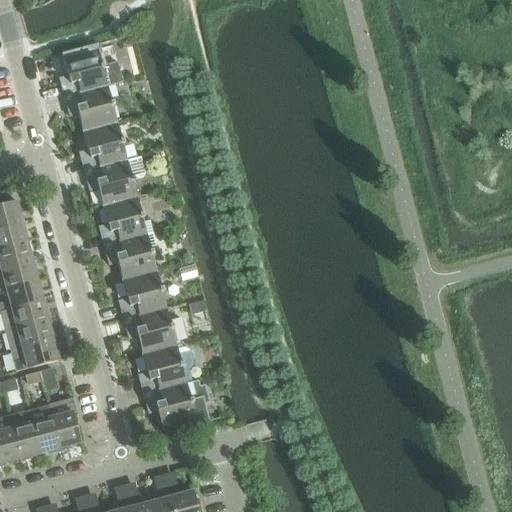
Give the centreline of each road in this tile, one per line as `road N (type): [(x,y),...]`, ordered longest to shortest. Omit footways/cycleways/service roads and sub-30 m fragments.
road 1 (residential): [(119,472),(39,158)]
road 2 (residential): [(233,511),(216,447),(119,472)]
road 3 (residential): [(39,158),(0,3)]
road 4 (residential): [(0,504),(119,472)]
